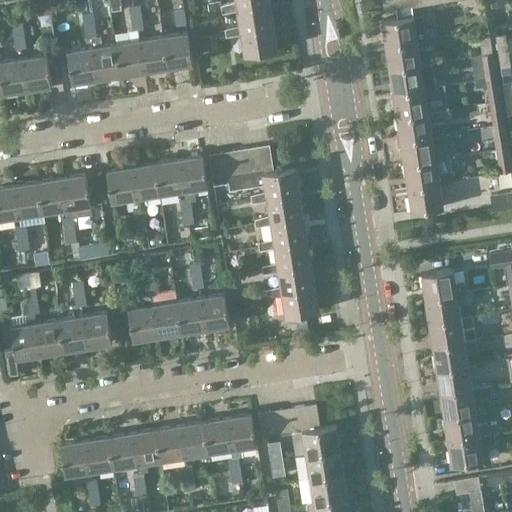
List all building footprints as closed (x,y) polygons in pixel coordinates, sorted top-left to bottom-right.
[(46,0),(35,0),(37,11),(47,10),(46,0)] [(273,23),(269,0),(264,0),(236,5),(235,0),(221,4),(222,12),(237,9),(239,24),(240,28),(273,23)] [(380,0),(382,8),(394,6),(393,0),(380,0)] [(130,14),(141,12),(139,3),(128,5),(130,14)] [(407,4),(395,6),(396,16),(381,19),(384,43),(415,38),(416,41),(426,39),(426,38),(434,37),(433,28),(416,31),(411,4),(407,4)] [(186,22),(184,9),(173,11),(175,24),(186,22)] [(83,21),(94,19),(92,11),(81,13),(83,21)] [(143,28),(141,12),(130,14),(132,30),(137,29),(143,28)] [(95,31),(94,19),(83,21),(84,33),(95,31)] [(12,32),(23,31),(22,23),(11,24),(12,32)] [(224,28),(224,31),(225,36),(240,33),(244,53),(277,47),(273,23),(240,28),(239,24),(224,28)] [(143,28),(137,29),(144,69),(167,66),(162,35),(145,38),(143,28)] [(120,73),(144,69),(137,29),(132,30),(134,40),(115,43),(120,73)] [(26,47),(23,31),(12,32),(14,48),(26,47)] [(162,35),(167,66),(191,62),(186,31),(162,35)] [(495,35),(497,51),(508,49),(505,33),(495,35)] [(97,77),(120,73),(115,43),(102,45),(100,35),(91,37),(92,46),(97,77)] [(479,38),(481,54),(492,52),(489,36),(479,38)] [(419,62),(416,41),(415,38),(384,43),(388,67),(419,62)] [(97,77),(92,46),(68,50),(73,81),(97,77)] [(508,49),(497,51),(500,67),(510,65),(508,49)] [(492,52),(481,54),(484,70),(494,68),(492,52)] [(46,54),(22,58),(26,88),(51,84),(46,54)] [(22,58),(0,61),(0,73),(3,92),(26,88),(22,58)] [(388,67),(392,91),(436,83),(435,75),(434,75),(432,60),(419,62),(388,67)] [(488,101),(500,99),(496,76),(484,77),(488,101)] [(511,80),(502,82),(505,98),(511,97),(511,80)] [(436,83),(392,91),(396,114),(427,109),(447,106),(445,94),(443,83),(436,83)] [(504,123),(500,99),(488,101),(492,125),(504,123)] [(427,109),(396,114),(399,138),(447,130),(446,121),(429,123),(427,109)] [(448,132),(447,130),(399,138),(403,162),(434,157),(434,158),(454,155),(451,131),(448,132)] [(494,132),(496,148),(507,147),(504,131),(494,132)] [(268,142),(256,144),(260,168),(272,166),(268,142)] [(244,146),(248,170),(260,168),(256,144),(244,146)] [(236,172),(246,171),(248,170),(244,146),(232,147),(236,172)] [(232,147),(220,149),(224,174),(236,172),(232,147)] [(507,147),(496,148),(499,164),(509,163),(507,147)] [(224,174),(220,149),(208,151),(212,176),(224,174)] [(177,156),(182,187),(184,198),(179,199),(180,210),(192,208),(190,200),(195,199),(193,185),(206,183),(201,153),(177,156)] [(177,156),(153,160),(158,191),(182,187),(177,156)] [(403,162),(407,185),(453,178),(452,171),(437,172),(434,158),(434,157),(403,162)] [(130,164),(135,195),(158,191),(153,160),(130,164)] [(110,199),(135,195),(130,164),(105,168),(110,199)] [(236,172),(224,174),(212,176),(213,184),(228,181),(229,189),(263,183),(264,188),(265,194),(298,188),(294,165),(272,168),(272,166),(260,168),(248,170),(246,171),(236,172)] [(499,188),(511,185),(511,184),(510,170),(497,172),(499,188)] [(85,171),(60,175),(65,206),(67,216),(61,217),(63,228),(74,226),(73,216),(92,213),(85,171)] [(60,175),(37,179),(42,210),(65,206),(60,175)] [(453,178),(407,185),(411,210),(442,205),(438,182),(453,180),(453,178)] [(37,179),(13,183),(18,214),(20,224),(15,225),(16,235),(27,234),(26,224),(29,223),(27,212),(42,210),(37,179)] [(0,216),(18,214),(13,183),(0,185),(0,216)] [(269,217),(302,212),(298,188),(265,194),(264,188),(249,192),(251,199),(265,197),(268,212),(269,217)] [(511,190),(489,194),(491,208),(511,204),(511,190)] [(133,217),(144,216),(143,204),(132,206),(133,217)] [(192,208),(180,210),(183,224),(194,222),(192,208)] [(306,236),(302,212),(269,217),(268,212),(253,217),(254,224),(269,222),(272,236),(273,241),(306,236)] [(147,229),(144,216),(133,217),(135,231),(147,229)] [(74,226),(63,228),(65,243),(76,241),(74,226)] [(29,248),(27,234),(16,235),(18,250),(29,248)] [(276,265),(309,259),(306,236),(273,241),(272,236),(257,240),(258,247),(273,244),(275,260),(276,265)] [(43,245),(30,245),(30,260),(43,259),(43,245)] [(511,260),(511,254),(511,248),(488,251),(490,264),(511,260)] [(313,283),(309,259),(276,265),(275,260),(261,264),(262,271),(276,269),(279,284),(280,288),(313,283)] [(188,263),(190,275),(202,274),(200,261),(188,263)] [(420,271),(424,296),(466,289),(464,281),(454,283),(451,266),(420,271)] [(143,282),(155,281),(152,268),(141,270),(143,282)] [(202,274),(190,275),(192,288),(204,286),(202,274)] [(71,281),(73,294),(84,292),(83,279),(71,281)] [(157,293),(155,281),(143,282),(145,295),(157,293)] [(264,288),(265,291),(265,294),(280,292),(284,313),(317,308),(313,283),(280,288),(279,284),(264,288)] [(26,299),(37,297),(35,287),(24,288),(26,299)] [(466,291),(466,289),(424,296),(428,320),(459,315),(457,304),(475,301),(473,289),(466,291)] [(223,291),(198,294),(203,326),(227,322),(223,291)] [(84,292),(73,294),(75,306),(86,304),(84,292)] [(198,294),(174,298),(179,329),(203,326),(198,294)] [(14,356),(39,352),(34,320),(35,319),(34,313),(39,312),(37,297),(26,299),(28,313),(24,313),(25,321),(9,323),(14,356)] [(155,333),(179,329),(174,298),(151,302),(155,333)] [(155,333),(151,302),(126,305),(131,336),(155,333)] [(106,308),(81,312),(86,344),(111,340),(106,308)] [(81,312),(57,316),(63,348),(86,344),(81,312)] [(459,315),(428,320),(432,343),(462,338),(459,315)] [(39,352),(63,348),(57,316),(35,319),(34,320),(39,352)] [(432,343),(436,367),(466,362),(465,351),(482,348),(480,337),(463,340),(462,338),(432,343)] [(466,362),(436,367),(440,391),(470,386),(466,362)] [(440,391),(443,414),(474,409),(472,398),(492,395),(490,384),(470,387),(470,386),(440,391)] [(492,414),(511,413),(511,398),(491,400),(492,414)] [(306,426),(318,424),(314,399),(302,401),(306,426)] [(294,428),(299,427),(306,426),(302,401),(291,403),(294,428)] [(291,403),(279,405),(283,429),(294,428),(291,403)] [(279,405),(267,407),(271,431),(283,429),(279,405)] [(259,433),(271,431),(267,407),(255,409),(259,433)] [(474,409),(443,414),(447,438),(497,430),(496,421),(476,424),(474,409)] [(231,445),(233,456),(233,457),(239,456),(242,456),(241,443),(253,441),(249,411),(224,415),(229,445),(231,445)] [(224,415),(201,418),(205,449),(229,445),(224,415)] [(201,418),(177,422),(182,452),(183,452),(185,464),(186,466),(192,465),(195,464),(193,451),(205,449),(201,418)] [(318,424),(306,426),(299,427),(303,451),(338,445),(334,421),(318,424)] [(177,422),(153,426),(158,456),(182,452),(177,422)] [(153,426),(130,430),(135,460),(136,460),(137,472),(138,472),(143,471),(147,471),(145,458),(158,456),(153,426)] [(130,430),(106,433),(111,464),(135,460),(130,430)] [(497,432),(497,430),(447,438),(451,462),(482,457),(480,445),(495,443),(493,433),(497,432)] [(106,433),(82,437),(87,468),(111,464),(106,433)] [(63,471),(87,468),(82,437),(58,441),(63,471)] [(269,454),(281,452),(279,440),(267,442),(269,454)] [(303,451),(307,474),(342,469),(338,445),(303,451)] [(283,464),(281,452),(269,454),(271,465),(283,464)] [(233,457),(233,456),(227,457),(229,469),(240,468),(239,456),(233,457)] [(186,466),(185,464),(180,465),(182,477),(193,475),(192,465),(186,466)] [(242,481),(240,468),(229,469),(231,482),(242,481)] [(307,474),(311,498),(346,493),(342,469),(307,474)] [(511,469),(502,471),(504,481),(511,479),(511,469)] [(138,472),(137,472),(132,473),(134,484),(145,483),(143,471),(138,472)] [(504,481),(502,471),(486,473),(488,484),(504,481)] [(455,491),(468,489),(478,487),(476,474),(453,477),(455,491)] [(195,489),(193,475),(182,477),(184,490),(195,489)] [(87,492),(98,490),(96,478),(85,480),(87,492)] [(147,496),(145,483),(134,484),(136,498),(147,496)] [(483,511),(484,511),(480,487),(478,487),(468,489),(471,511),(483,511)] [(275,490),(277,506),(289,504),(287,488),(275,490)] [(100,503),(98,490),(87,492),(89,505),(100,503)] [(349,511),(346,493),(311,498),(312,511),(349,511)]
